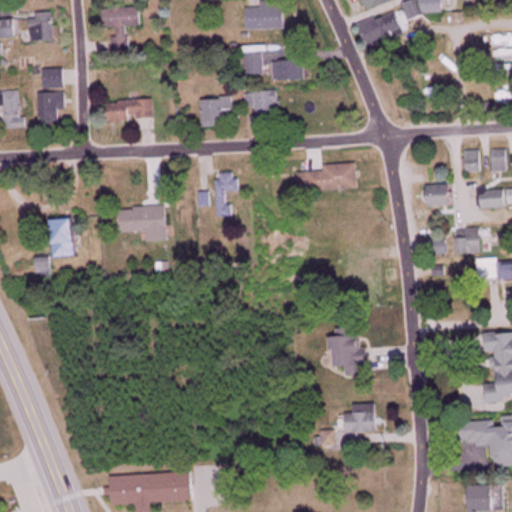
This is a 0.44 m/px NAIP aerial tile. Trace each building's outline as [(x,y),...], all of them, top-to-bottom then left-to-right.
[(428,15),(421,0),(418,0),(407,5),(415,21),(428,15)] [(250,7),(250,29),(289,29),(289,1),(264,1),(264,7),(250,7)] [(134,56),(132,27),(146,26),(144,6),(108,8),(108,25),(116,25),(118,57),(134,56)] [(366,23),(373,46),(411,35),(404,12),(366,23)] [(58,40),(58,13),(35,13),(35,40),(58,40)] [(278,61),(278,80),(310,80),(310,61),(278,61)] [(48,70),(48,88),(69,88),(69,70),(48,70)] [(263,91),(263,121),(286,121),(286,91),(263,91)] [(25,117),(24,92),(8,92),(9,130),(31,129),(31,117),(25,117)] [(43,94),(43,125),(69,125),(69,94),(43,94)] [(206,127),(229,126),(228,111),(237,110),(236,98),(204,100),(206,127)] [(157,121),(157,101),(114,101),(114,121),(157,121)] [(511,171),(511,151),(495,151),(495,171),(511,171)] [(485,152),(469,152),(469,172),(485,172),(485,152)] [(329,165),(329,172),(302,172),(303,191),(363,190),(362,164),(329,165)] [(220,217),(233,216),(233,192),(242,192),(242,173),(220,174),(220,217)] [(459,205),(459,186),(434,186),(434,205),(459,205)] [(485,208),(511,208),(511,190),(485,190),(485,208)] [(151,232),(151,242),(172,241),(171,206),(123,208),(124,233),(151,232)] [(80,257),(80,219),(56,219),(56,257),(80,257)] [(486,230),(461,230),(461,253),(486,253),(486,230)] [(41,257),(41,272),(56,272),(56,257),(41,257)] [(364,294),(383,294),(383,263),(364,264),(364,294)] [(367,328),(341,328),(341,337),(334,337),(334,350),(339,350),(340,367),(351,366),(352,375),(369,375),(368,364),(375,364),(374,347),(367,347),(367,328)] [(511,398),(511,333),(500,334),(503,383),(492,383),(493,400),(511,398)] [(383,405),(360,405),(360,413),(351,413),(351,433),(383,433),(383,405)] [(467,423),(469,447),(497,445),(499,469),(511,467),(511,417),(505,418),(506,420),(467,423)] [(160,511),(160,503),(199,501),(198,473),(116,477),(117,506),(141,505),(141,511),(160,511)] [(478,486),(477,511),(503,511),(503,486),(478,486)]
